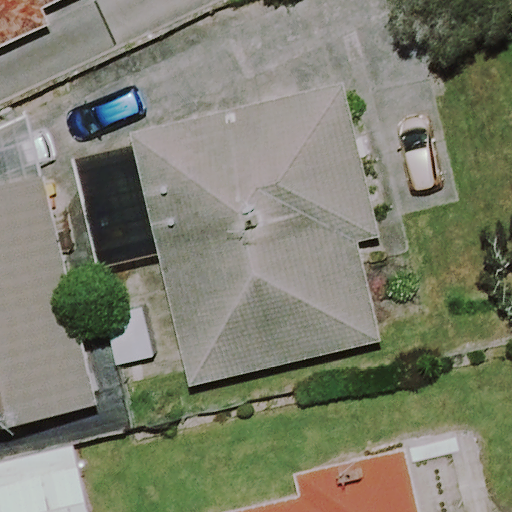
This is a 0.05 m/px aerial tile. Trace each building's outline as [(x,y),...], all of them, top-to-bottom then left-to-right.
[(0,0),(0,49),(55,24),(48,8),(66,0),(0,0)] [(384,236),(349,82),(132,132),(135,145),(74,159),(99,270),(159,256),(190,387),(386,342),(362,241),(384,236)] [(0,428),(101,405),(47,182),(46,182),(30,114),(0,128),(0,428)] [(0,511),(89,511),(74,447),(0,464),(0,511)] [(423,511),(409,449),(297,475),(301,495),(226,511),(423,511)]
